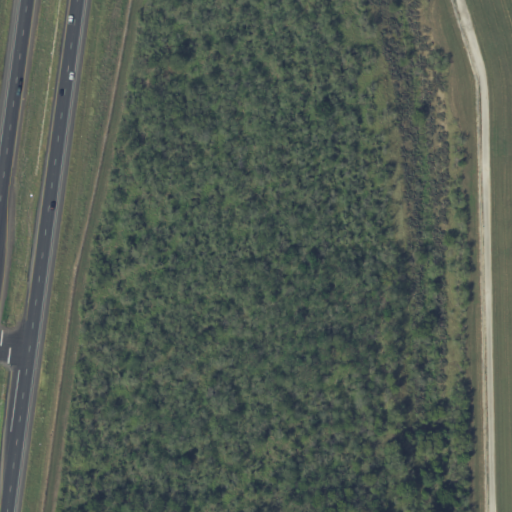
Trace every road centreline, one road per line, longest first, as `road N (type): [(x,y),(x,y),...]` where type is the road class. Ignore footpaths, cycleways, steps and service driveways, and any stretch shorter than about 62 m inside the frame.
road 1 (trunk): [(6,511),(77,0)]
road 2 (trunk): [(26,0),(0,198)]
